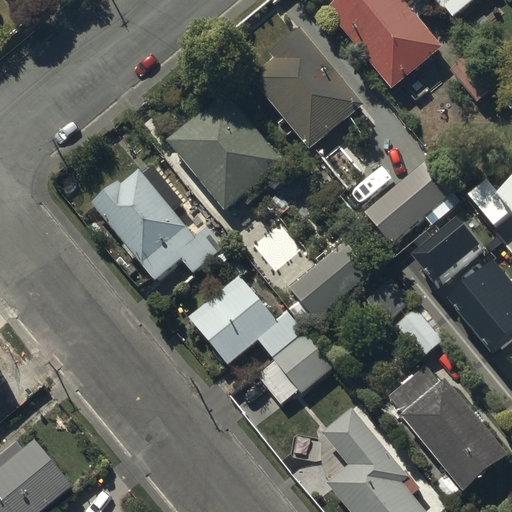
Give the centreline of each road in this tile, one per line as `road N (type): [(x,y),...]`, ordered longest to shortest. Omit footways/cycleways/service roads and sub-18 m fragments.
road 1 (residential): [(235,511),(13,244)]
road 2 (residential): [(172,0),(0,148)]
